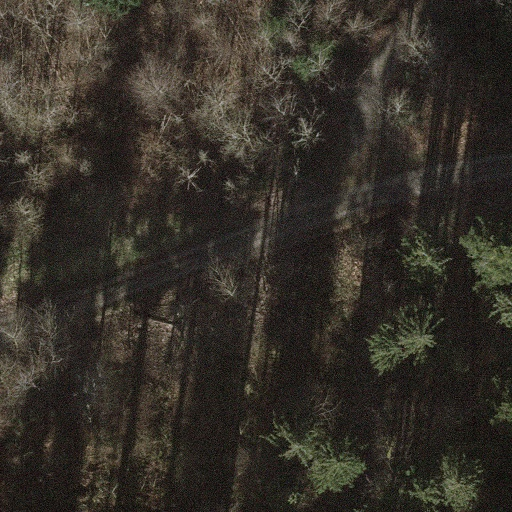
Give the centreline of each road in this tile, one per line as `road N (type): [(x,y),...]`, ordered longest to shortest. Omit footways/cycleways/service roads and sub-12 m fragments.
road 1 (track): [(511,173),(375,197),(0,331)]
road 2 (track): [(375,197),(397,79),(471,0)]
